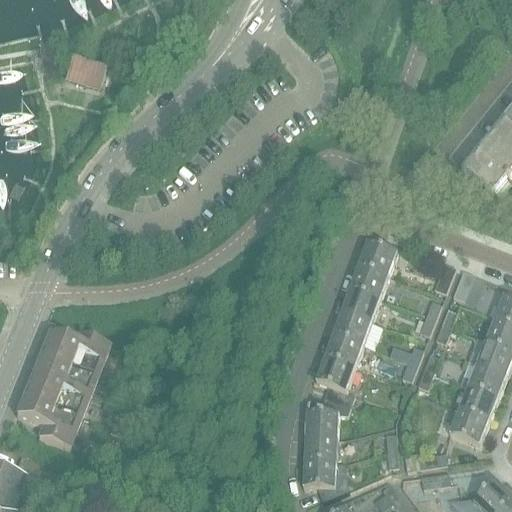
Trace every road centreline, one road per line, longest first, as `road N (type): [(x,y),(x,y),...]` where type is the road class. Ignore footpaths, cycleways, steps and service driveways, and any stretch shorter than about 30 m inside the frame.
road 1 (residential): [(289,511),(280,473),(283,430),(360,211)]
road 2 (tertiary): [(36,295),(108,164),(214,63)]
road 3 (residential): [(396,224),(511,66)]
road 4 (residential): [(511,268),(396,224)]
